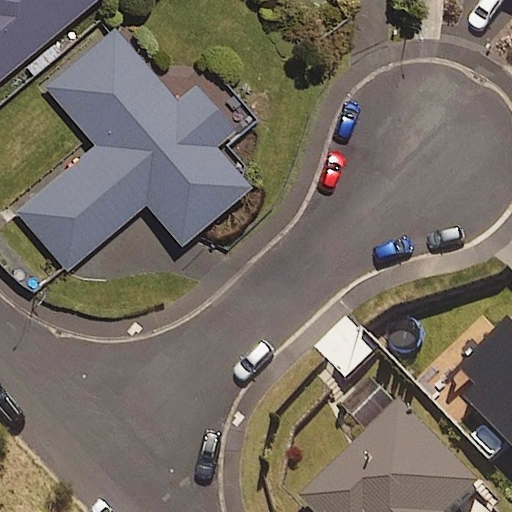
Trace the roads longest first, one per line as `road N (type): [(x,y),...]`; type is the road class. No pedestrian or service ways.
road 1 (residential): [(431,143),(91,458)]
road 2 (residential): [(0,358),(91,458)]
